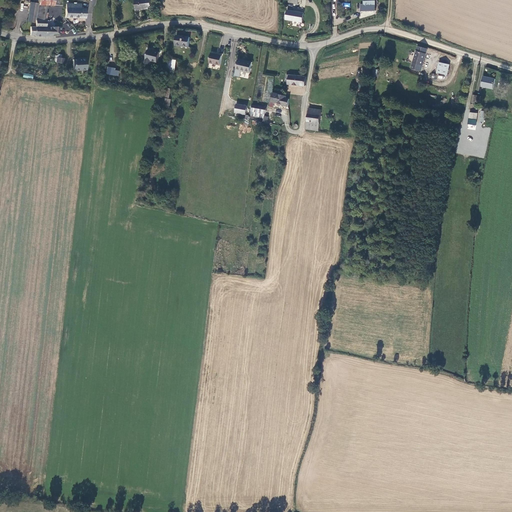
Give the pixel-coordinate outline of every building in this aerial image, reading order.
[(152,8),(150,0),(136,0),(138,10),(152,8)] [(361,4),(361,11),(376,11),(376,4),(374,4),(374,0),(367,0),(364,0),(364,4),(361,4)] [(36,14),(37,4),(28,3),(27,13),(28,13),(36,14)] [(46,13),(47,5),(38,4),(36,19),(46,20),(47,13),(46,13)] [(81,5),(66,5),(65,9),(65,18),(85,18),(85,9),(81,9),(81,5)] [(304,12),(287,10),(286,19),(303,22),(304,12)] [(35,23),(36,14),(28,13),(27,22),(35,23)] [(46,20),(36,19),(36,27),(31,26),(30,32),(30,34),(35,34),(35,36),(45,36),(46,27),(46,20)] [(60,34),(60,27),(51,27),(46,27),(45,36),(53,36),(53,34),(60,34)] [(190,37),(178,35),(176,45),(189,47),(190,37)] [(427,49),(418,47),(412,69),(421,71),(427,49)] [(154,52),(147,50),(144,63),(149,65),(150,61),(157,62),(159,51),(155,50),(154,52)] [(222,56),(211,53),(209,63),(220,65),(222,56)] [(72,59),(73,70),(85,69),(85,57),(79,58),(79,59),(72,59)] [(177,60),(169,59),(167,71),(175,73),(177,60)] [(240,59),(237,69),(250,72),(252,61),(240,59)] [(444,74),(446,64),(439,63),(437,72),(444,74)] [(118,76),(119,69),(107,67),(106,74),(118,76)] [(288,84),(305,86),(306,76),(287,74),(286,81),(289,81),(288,84)] [(482,87),(494,89),(496,80),(484,78),(482,87)] [(284,106),(288,107),(290,99),(286,98),(287,95),(278,94),(273,93),(270,106),(273,107),(274,102),(284,104),(284,106)] [(481,96),(473,94),(471,104),(479,105),(481,96)] [(235,113),(244,114),(245,106),(236,104),(235,113)] [(266,115),(267,108),(253,106),(251,114),(265,117),(265,119),(266,119),(265,121),(268,122),(270,116),(266,115)] [(321,109),(313,108),(309,107),(306,128),(318,130),(321,109)] [(359,112),(353,111),(350,126),(355,127),(359,112)]
